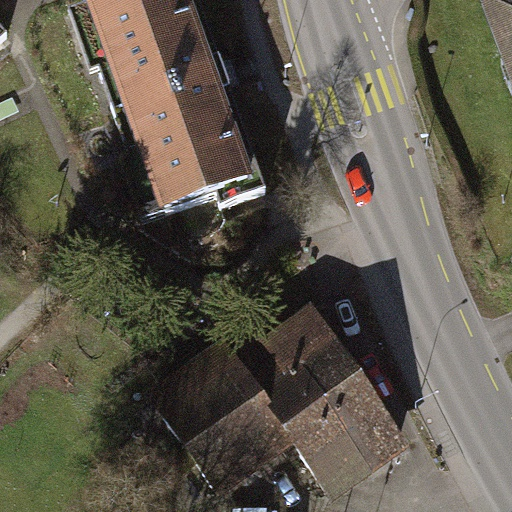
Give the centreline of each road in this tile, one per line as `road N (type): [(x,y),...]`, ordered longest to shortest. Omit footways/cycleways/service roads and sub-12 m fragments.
road 1 (tertiary): [(390,203),(454,367),(511,481)]
road 2 (residential): [(322,0),(390,203)]
